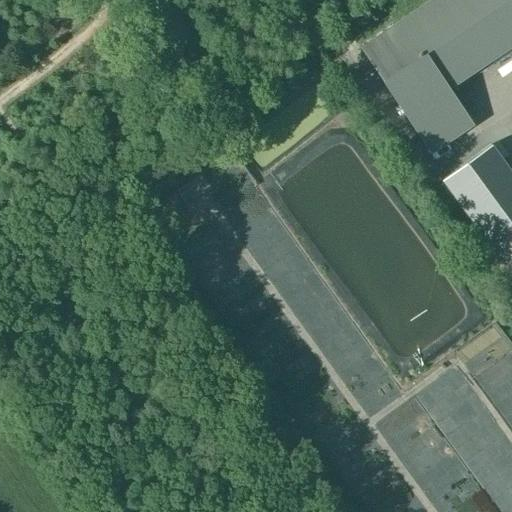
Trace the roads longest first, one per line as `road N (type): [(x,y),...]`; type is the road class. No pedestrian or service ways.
road 1 (track): [(142,0),(169,36),(163,111),(146,170),(106,233),(0,322)]
road 2 (track): [(111,0),(218,138)]
road 3 (track): [(0,99),(92,23),(106,0)]
